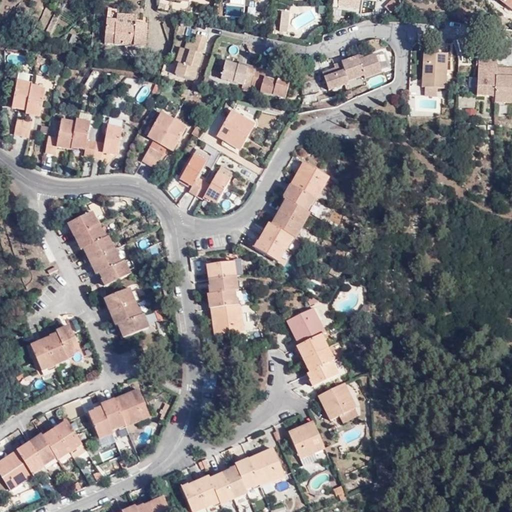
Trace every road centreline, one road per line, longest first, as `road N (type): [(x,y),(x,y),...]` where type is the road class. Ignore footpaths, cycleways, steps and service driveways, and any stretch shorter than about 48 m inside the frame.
road 1 (residential): [(174,231),(214,228),(245,214),(301,131),(400,81),(401,44),(382,32),(312,50),(263,43)]
road 2 (residential): [(0,432),(98,383),(109,368),(39,218),(37,182)]
road 3 (residential): [(172,452),(194,380),(174,231)]
road 4 (residential): [(172,452),(207,448),(245,428),(271,406),(284,359)]
road 5 (residential): [(174,231),(163,204),(134,185),(37,182)]
road 6 (residential): [(68,511),(132,485),(172,452)]
